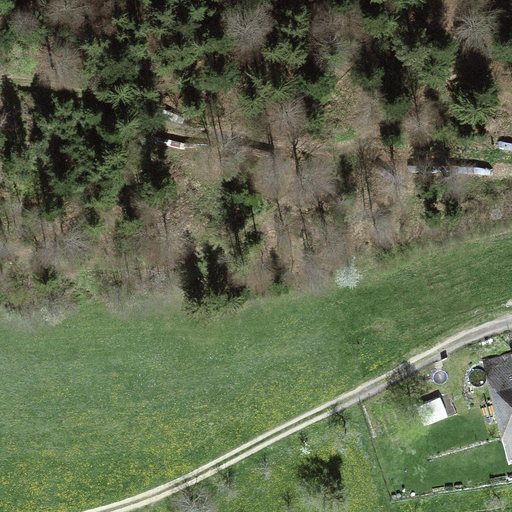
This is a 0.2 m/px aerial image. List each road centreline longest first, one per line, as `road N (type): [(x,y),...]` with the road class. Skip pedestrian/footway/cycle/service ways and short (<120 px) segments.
road 1 (track): [(0,77),(69,88),(179,133),(322,150),(362,141),(454,71),(511,42)]
road 2 (track): [(103,511),(166,490),(454,344)]
